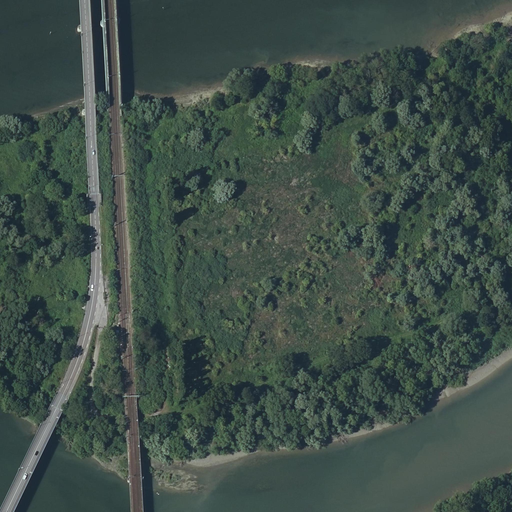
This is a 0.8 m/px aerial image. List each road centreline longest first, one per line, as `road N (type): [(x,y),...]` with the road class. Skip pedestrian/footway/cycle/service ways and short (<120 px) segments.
road 1 (track): [(88,320),(101,322),(93,408),(144,416),(200,406),(511,301)]
road 2 (secondary): [(7,511),(65,389),(93,292),(83,0)]
